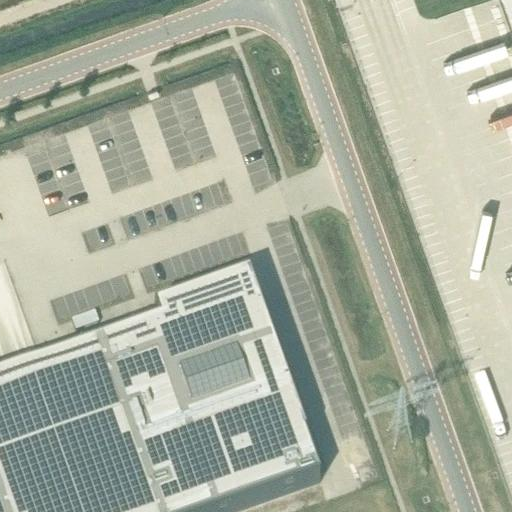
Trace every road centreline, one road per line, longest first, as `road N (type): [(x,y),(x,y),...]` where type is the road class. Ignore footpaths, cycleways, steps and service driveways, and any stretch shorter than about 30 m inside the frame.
road 1 (unclassified): [(466,511),(284,0)]
road 2 (unclassified): [(0,91),(247,0)]
